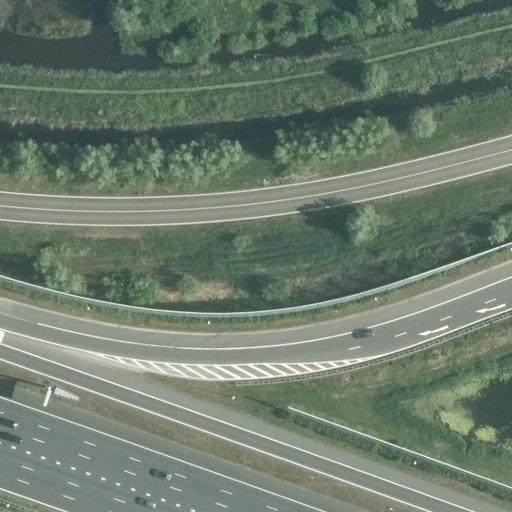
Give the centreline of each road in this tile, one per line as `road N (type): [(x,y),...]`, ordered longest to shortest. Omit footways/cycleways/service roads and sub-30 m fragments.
road 1 (motorway): [(511,295),(352,348),(270,359),(104,348),(0,324)]
road 2 (motorway): [(441,511),(0,352)]
road 3 (motorway): [(187,511),(0,446)]
